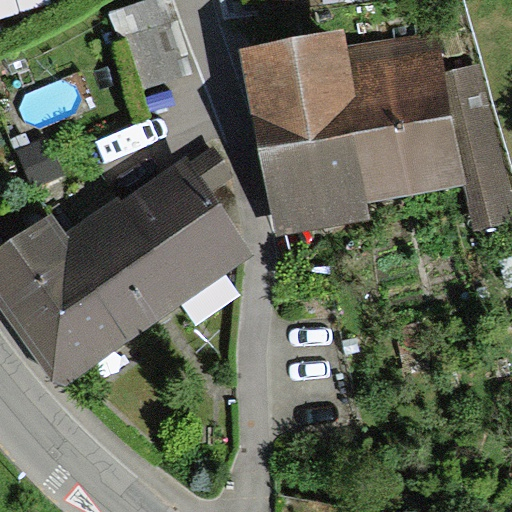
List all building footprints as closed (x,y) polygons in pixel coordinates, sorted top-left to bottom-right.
[(172,4),(112,21),(121,54),(132,50),(143,89),(192,76),(172,4)] [(347,43),(243,62),(277,242),(374,224),(372,212),(468,194),(443,79),(435,34),(349,50),(347,43)] [(511,210),(479,71),(443,79),(468,194),(477,232),(511,224),(511,210)] [(49,139),(18,152),(34,191),(65,178),(49,139)] [(247,262),(181,169),(64,246),(53,229),(0,263),(0,312),(50,388),(68,389),(247,262)] [(511,260),(499,266),(508,289),(511,287),(511,260)] [(421,325),(396,331),(406,375),(431,369),(421,325)]
